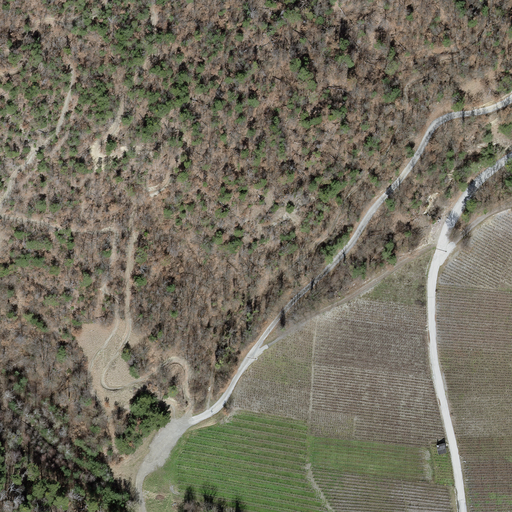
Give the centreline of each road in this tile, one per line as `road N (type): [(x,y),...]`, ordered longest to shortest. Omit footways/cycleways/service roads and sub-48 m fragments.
road 1 (unclassified): [(511,151),(456,202),(427,273),(428,332),(462,511)]
road 2 (track): [(511,85),(438,116),(247,357)]
